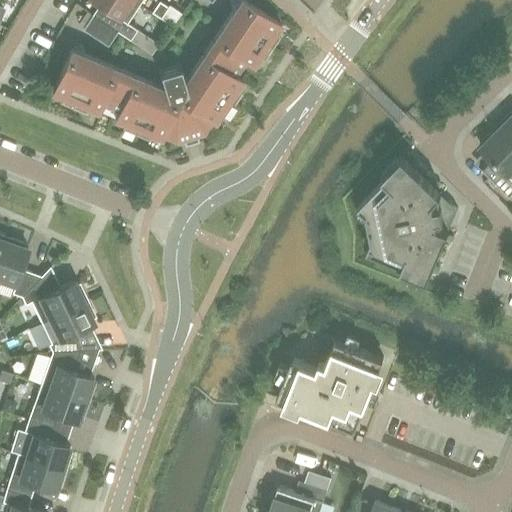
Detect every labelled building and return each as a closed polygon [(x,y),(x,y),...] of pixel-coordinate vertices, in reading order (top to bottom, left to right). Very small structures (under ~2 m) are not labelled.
[(194,135),(195,141),(198,140),(196,134),(203,132),(212,119),(215,121),(220,113),(225,116),(242,91),(237,88),(242,80),(235,75),(245,59),(253,64),(259,56),(263,60),(280,35),(275,31),(281,23),(246,0),(238,0),(185,81),(180,65),(160,71),(164,86),(71,47),(52,91),(61,95),(59,101),(86,112),(89,107),(98,110),(101,102),(119,109),(115,118),(124,122),(122,127),(149,139),(152,133),(161,137),(162,134),(176,140),(194,135)] [(139,3),(133,0),(94,0),(115,14),(108,24),(111,26),(130,38),(137,28),(127,21),(139,3)] [(167,5),(159,0),(152,11),(159,16),(171,24),(180,11),(168,3),(167,5)] [(111,26),(108,24),(93,14),(84,28),(102,40),(111,26)] [(147,37),(141,45),(151,52),(157,44),(147,37)] [(499,128),(511,141),(511,110),(502,120),(504,123),(499,128)] [(511,141),(499,128),(493,134),(490,131),(480,142),(483,144),(481,146),(498,163),(488,173),(510,195),(511,192),(511,141)] [(359,204),(361,207),(362,207),(364,204),(369,210),(372,223),(369,223),(370,227),(373,226),(375,239),(372,246),(369,245),(368,249),(403,263),(401,267),(405,268),(406,265),(429,275),(457,207),(406,156),(388,174),(386,172),(383,174),(385,177),(359,204)] [(21,295),(41,274),(21,267),(28,247),(22,245),(23,242),(7,236),(0,255),(0,282),(13,287),(12,292),(21,295)] [(45,270),(41,274),(21,295),(25,303),(31,300),(41,321),(86,299),(79,283),(76,285),(73,279),(54,289),(45,270)] [(49,343),(52,350),(79,349),(71,333),(93,322),(91,317),(94,315),(86,299),(41,321),(51,342),(49,343)] [(292,357),(277,396),(356,427),(384,356),(336,338),(327,362),(320,360),(317,366),(292,357)] [(35,341),(25,367),(38,372),(48,346),(35,341)] [(79,349),(52,350),(40,382),(87,399),(93,382),(90,381),(92,376),(72,368),(79,349)] [(0,379),(10,382),(13,373),(1,369),(0,371),(0,379)] [(87,399),(40,382),(28,418),(51,425),(56,413),(76,420),(78,414),(81,416),(87,399)] [(51,425),(28,418),(24,430),(33,433),(26,454),(26,455),(64,467),(70,450),(66,449),(68,444),(47,437),(51,425)] [(26,455),(26,454),(17,451),(6,487),(29,494),(33,482),(54,489),(55,483),(59,484),(64,467),(26,455)] [(305,481),(327,488),(331,477),(309,469),(305,481)] [(305,481),(301,492),(278,484),(270,509),(278,511),(319,511),(327,488),(305,481)] [(29,494),(6,487),(2,500),(7,502),(3,511),(46,511),(47,511),(26,506),(29,494)] [(394,511),(396,507),(375,499),(370,511),(394,511)]
